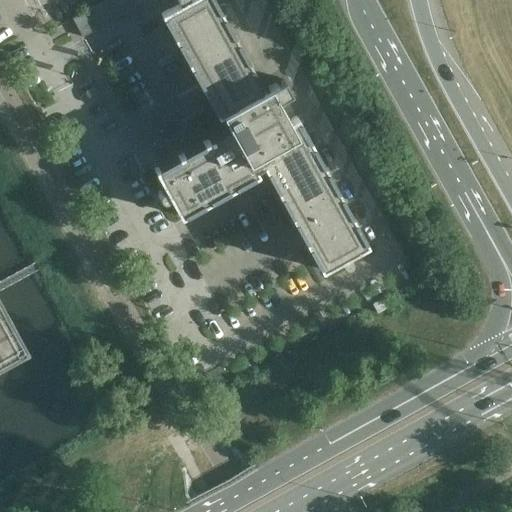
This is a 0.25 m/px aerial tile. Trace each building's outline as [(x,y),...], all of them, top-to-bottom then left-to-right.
[(106,0),(84,12),(94,30),(134,8),(130,3),(135,0),(106,0)] [(178,5),(159,15),(215,114),(210,116),(204,115),(198,135),(204,136),(207,140),(154,170),(165,189),(160,192),(158,193),(157,196),(158,198),(159,199),(160,200),(162,201),(164,202),(166,201),(170,199),(180,217),(259,174),(256,169),(262,165),(321,270),(339,260),(342,265),(343,266),(345,267),(347,267),(349,266),(351,264),(351,263),(351,261),(351,259),(349,255),(368,244),(284,96),(288,93),(281,81),(276,84),(275,83),(263,90),(212,0),(174,0),(175,0),(178,5)] [(72,19),(82,38),(94,31),(84,12),(72,19)] [(0,371),(32,354),(0,296),(0,371)] [(376,312),(377,314),(388,307),(388,306),(383,298),(371,304),(376,312)]
